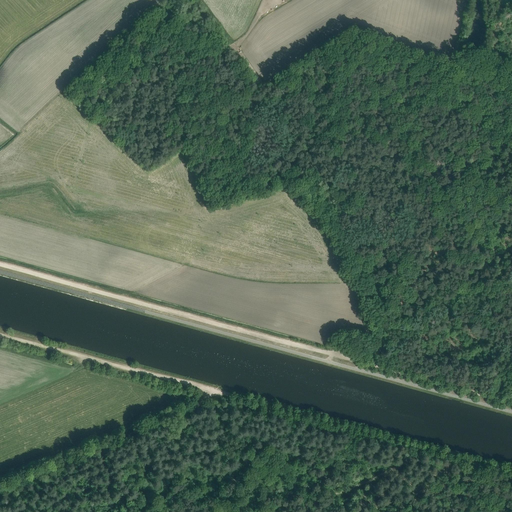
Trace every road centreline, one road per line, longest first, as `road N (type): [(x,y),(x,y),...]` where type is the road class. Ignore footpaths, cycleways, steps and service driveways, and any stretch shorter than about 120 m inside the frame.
road 1 (track): [(511,403),(0,264)]
road 2 (track): [(216,393),(511,472)]
road 3 (track): [(0,490),(216,393)]
road 4 (track): [(0,334),(216,393)]
road 5 (track): [(511,267),(330,354)]
